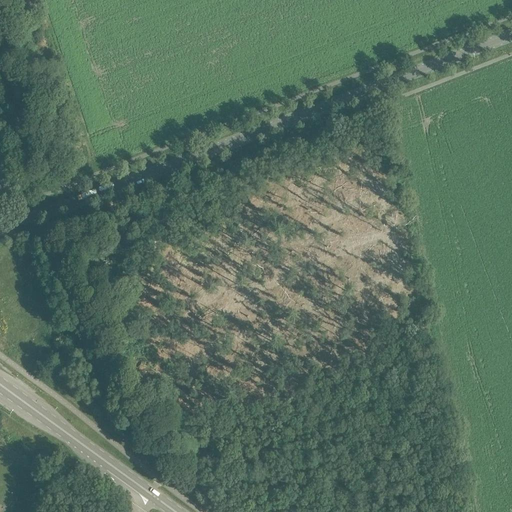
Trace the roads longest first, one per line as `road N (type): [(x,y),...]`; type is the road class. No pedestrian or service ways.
road 1 (secondary): [(0,220),(36,215),(511,36)]
road 2 (primary): [(175,511),(0,385)]
